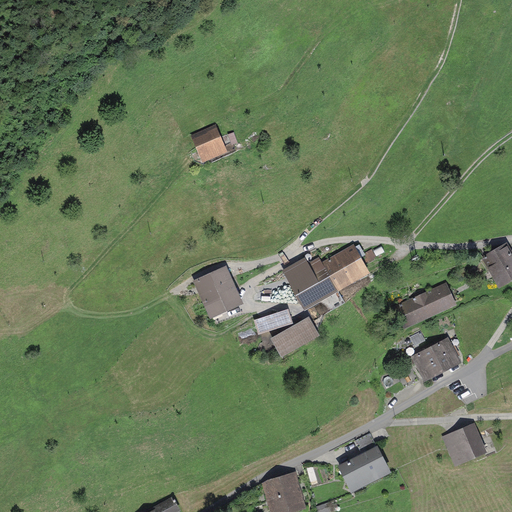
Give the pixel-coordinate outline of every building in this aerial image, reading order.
[(219,124),(187,137),(197,162),(230,149),(219,124)] [(511,241),(481,257),(496,287),(511,278),(511,241)] [(302,257),(281,270),(302,306),(364,270),(350,245),(309,269),(302,257)] [(225,266),(193,277),(206,315),(239,305),(225,266)] [(444,280),(391,303),(401,327),(454,304),(444,280)] [(305,315),(267,336),(277,354),(314,333),(305,315)] [(449,332),(410,352),(423,379),(463,359),(449,332)] [(478,422),(444,433),(454,464),(488,453),(478,422)] [(375,447),(341,465),(353,487),(387,469),(375,447)] [(297,473),(260,481),(266,511),(288,511),(304,509),(297,473)] [(174,511),(180,509),(172,493),(135,511),(174,511)]
